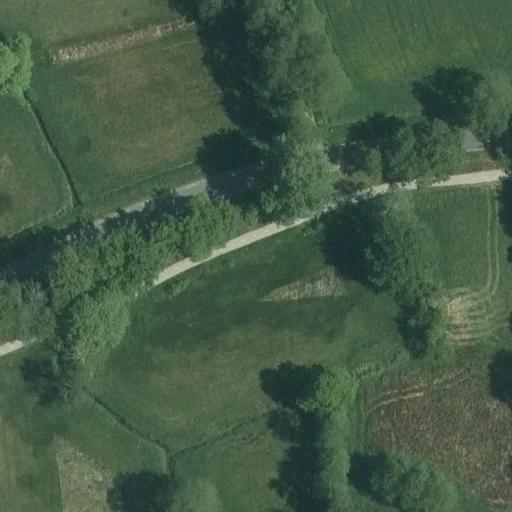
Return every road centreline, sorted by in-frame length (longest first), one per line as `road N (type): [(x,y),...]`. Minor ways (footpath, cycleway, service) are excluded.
road 1 (tertiary): [(0,287),(96,234),(219,188),(323,160),(511,136)]
road 2 (track): [(339,203),(272,0)]
